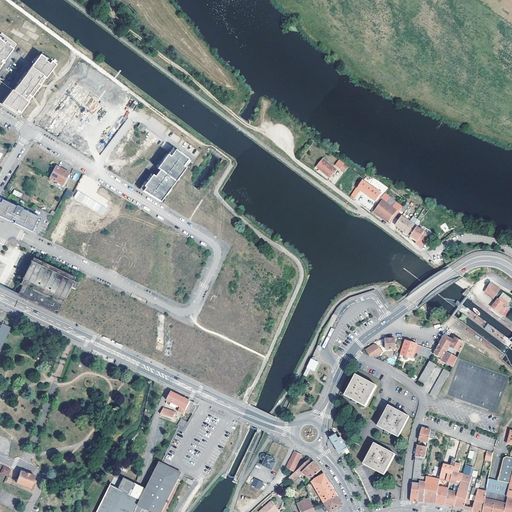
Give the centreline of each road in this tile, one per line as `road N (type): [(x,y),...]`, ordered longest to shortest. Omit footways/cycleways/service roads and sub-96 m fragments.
road 1 (residential): [(30,131),(210,242),(217,254),(194,306),(182,312),(7,230)]
road 2 (secondary): [(276,426),(0,299)]
road 3 (tertiary): [(351,351),(472,262),(511,270)]
road 4 (residential): [(366,214),(420,253),(477,237),(511,251)]
road 5 (unknown): [(96,172),(134,120),(193,153)]
